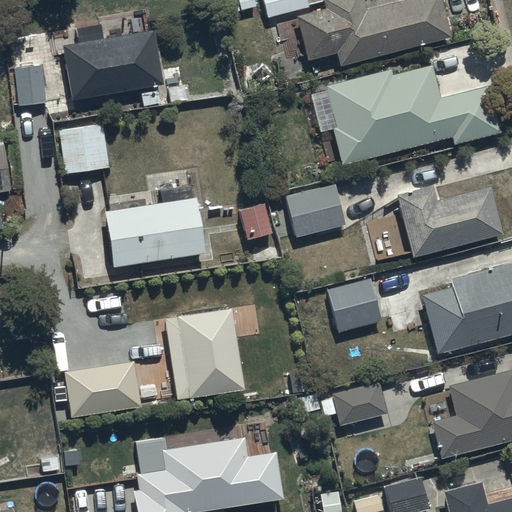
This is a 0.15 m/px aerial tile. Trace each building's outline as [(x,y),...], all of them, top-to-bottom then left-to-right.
[(439,0),(408,0),(363,11),(360,0),(259,0),(265,20),(306,9),(306,8),(320,4),(321,10),(293,17),(304,63),(334,55),(337,67),(449,39),(439,0)] [(77,45),(60,48),(70,103),(138,91),(140,107),(157,104),(154,88),(161,87),(151,31),(102,40),(100,26),(74,30),(77,45)] [(43,65),(16,68),(19,105),(46,103),(43,65)] [(388,71),(323,88),(334,129),(330,130),(339,166),(449,138),(452,147),(499,134),(487,86),(438,99),(430,66),(389,77),(388,71)] [(100,126),(56,131),(62,174),(105,169),(100,126)] [(149,206),(101,214),(110,270),(202,255),(188,171),(144,178),(149,206)] [(332,186),(281,198),(292,240),(342,227),(332,186)] [(430,188),(394,197),(409,259),(500,237),(489,189),(434,203),(430,188)] [(261,207),(237,212),(244,240),(268,234),(261,207)] [(419,297),(434,355),(511,335),(511,265),(447,282),(449,290),(419,297)] [(199,278),(204,306),(261,297),(257,269),(199,278)] [(369,279),(324,290),(334,333),(379,323),(369,279)] [(163,319),(177,400),(245,389),(233,308),(163,319)] [(134,361),(65,372),(72,417),(141,406),(134,361)] [(454,418),(428,424),(437,459),(511,440),(511,374),(511,372),(447,388),(454,418)] [(376,383),(328,396),(337,427),(384,414),(376,383)] [(130,492),(133,511),(210,511),(281,502),(274,453),(245,458),(242,439),(159,451),(161,471),(133,475),(135,491),(130,492)] [(418,479),(382,487),(387,511),(420,511),(426,511),(418,479)] [(478,484),(440,494),(444,511),(511,511),(511,498),(483,505),(478,484)]
